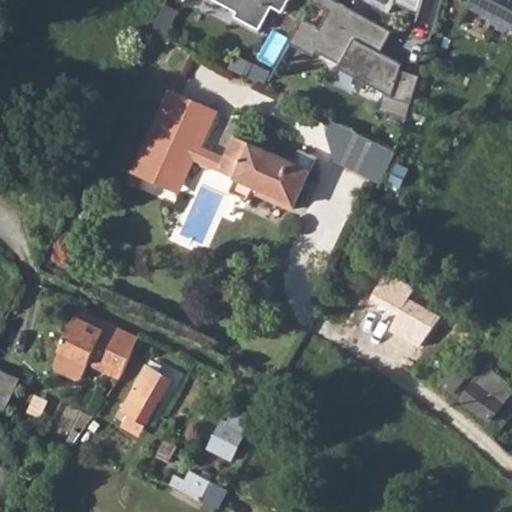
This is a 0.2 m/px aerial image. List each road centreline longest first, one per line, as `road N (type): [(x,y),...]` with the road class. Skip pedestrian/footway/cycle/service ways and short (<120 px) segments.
road 1 (track): [(339,339),(295,395),(33,269),(0,228)]
road 2 (residential): [(511,469),(407,381),(339,339)]
